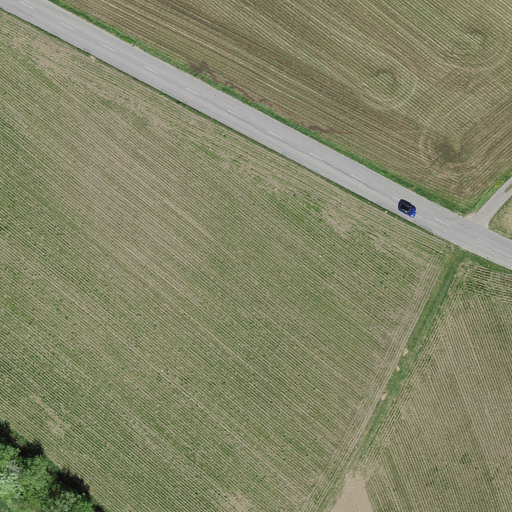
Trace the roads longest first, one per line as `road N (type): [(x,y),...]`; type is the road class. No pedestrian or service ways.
road 1 (tertiary): [(16,0),(511,256)]
road 2 (track): [(469,235),(323,511)]
